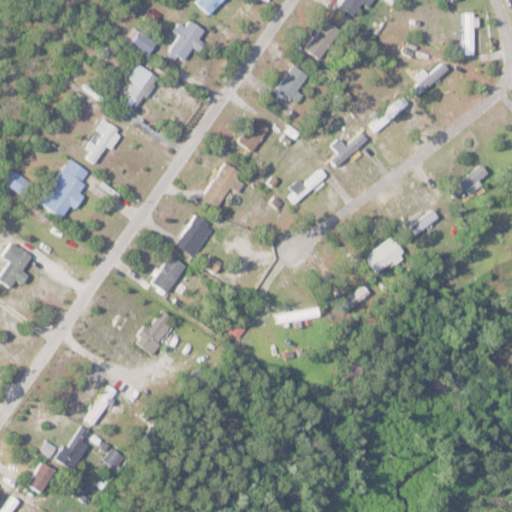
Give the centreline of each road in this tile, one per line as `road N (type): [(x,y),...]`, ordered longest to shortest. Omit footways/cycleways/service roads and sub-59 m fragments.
road 1 (residential): [(292,0),(0,421)]
road 2 (residential): [(495,0),(511,58),(504,85),(296,248)]
